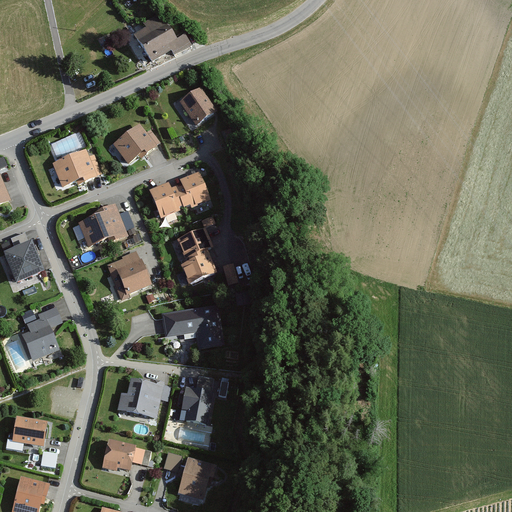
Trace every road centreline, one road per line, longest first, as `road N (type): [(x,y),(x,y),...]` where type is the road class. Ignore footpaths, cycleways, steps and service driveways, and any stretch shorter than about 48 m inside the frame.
road 1 (residential): [(9,139),(99,362),(65,511)]
road 2 (residential): [(9,139),(274,30),(317,0)]
